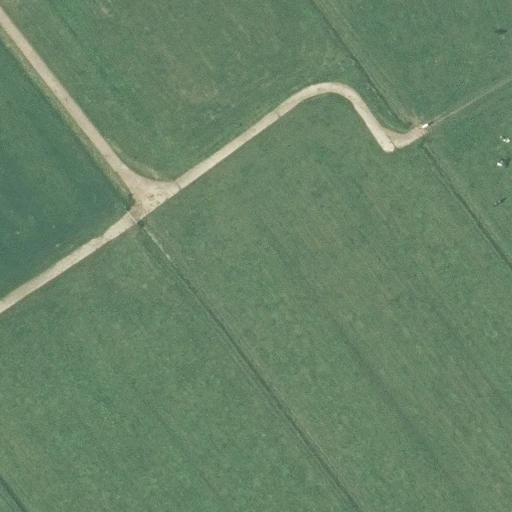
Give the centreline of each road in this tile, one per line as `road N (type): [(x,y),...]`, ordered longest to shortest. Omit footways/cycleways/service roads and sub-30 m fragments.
road 1 (track): [(0,295),(318,77),(342,72),(363,81),(392,122),(411,125),(435,113)]
road 2 (track): [(159,189),(109,142),(0,5)]
